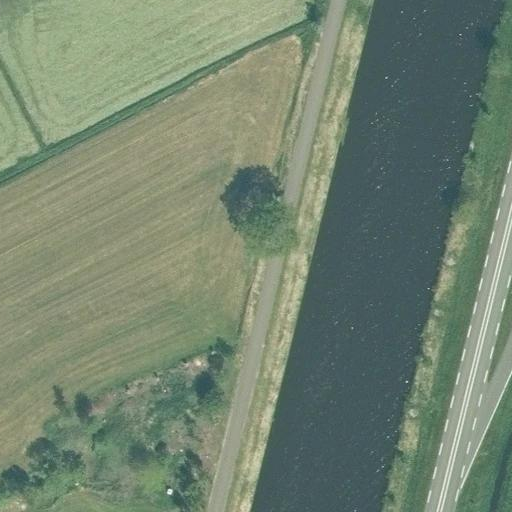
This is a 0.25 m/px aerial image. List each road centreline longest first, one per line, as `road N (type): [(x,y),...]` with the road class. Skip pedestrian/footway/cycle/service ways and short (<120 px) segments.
road 1 (unclassified): [(214,511),(337,0)]
road 2 (primary): [(437,511),(511,210)]
